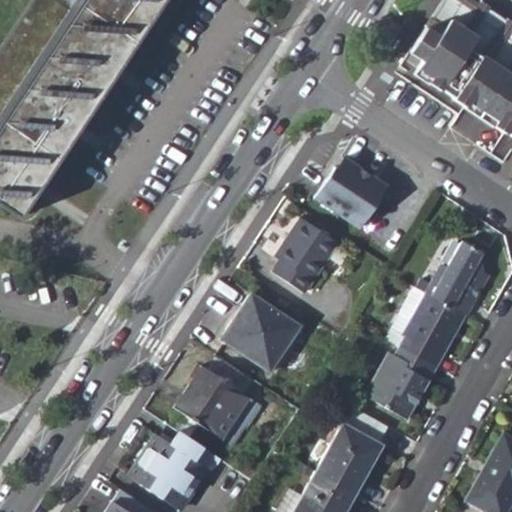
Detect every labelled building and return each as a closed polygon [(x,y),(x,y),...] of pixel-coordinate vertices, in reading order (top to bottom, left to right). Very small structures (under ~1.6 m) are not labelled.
[(157,0),(76,0),(75,3),(70,0),(31,0),(0,47),(0,205),(12,214),(157,0)] [(511,28),(474,3),(475,0),(438,0),(404,51),(419,58),(455,5),(511,42),(511,28)] [(439,82),(435,88),(461,105),(465,99),(494,117),(489,124),(500,132),(502,129),(511,135),(511,42),(455,5),(419,58),(414,64),(429,76),(439,82)] [(426,81),(435,88),(439,82),(429,76),(426,81)] [(461,105),(489,124),(494,117),(465,99),(461,105)] [(328,164),(309,197),(356,227),(382,184),(338,156),(331,166),(328,164)] [(277,260),(270,271),(303,291),(335,242),(297,217),(271,257),(277,260)] [(432,284),(427,293),(462,313),(485,273),(479,268),(477,253),(479,249),(460,238),(444,263),(440,261),(428,281),(432,284)] [(397,305),(408,313),(422,290),(410,283),(397,305)] [(385,328),(378,336),(395,346),(432,366),(462,313),(427,293),(422,290),(408,313),(396,334),(385,328)] [(248,292),(218,339),(266,372),(297,323),(248,292)] [(402,418),(432,366),(395,346),(391,354),(384,350),(360,394),(402,418)] [(201,368),(175,407),(223,439),(249,399),(201,368)] [(258,405),(249,399),(223,439),(232,445),(258,405)] [(340,420),(313,469),(352,491),(366,464),(362,461),(374,439),(340,420)] [(156,436),(130,475),(176,505),(201,466),(193,460),(196,455),(216,468),(221,461),(179,432),(170,445),(156,436)] [(511,440),(500,434),(476,477),(511,496),(511,440)] [(339,511),(352,491),(313,469),(288,511),(339,511)] [(486,511),(504,511),(511,498),(511,496),(476,477),(464,499),(486,511)] [(125,511),(111,502),(103,511),(125,511)]
